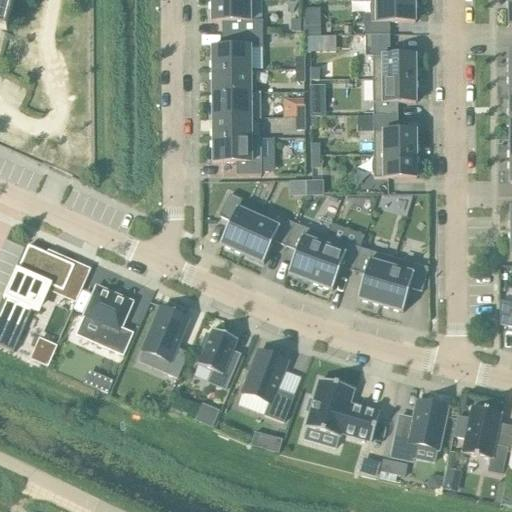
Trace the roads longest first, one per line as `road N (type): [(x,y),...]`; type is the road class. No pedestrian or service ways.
road 1 (residential): [(456,367),(453,0)]
road 2 (unclassified): [(172,267),(317,331),(456,367)]
road 3 (residential): [(170,0),(172,267)]
road 4 (unclassified): [(0,187),(172,267)]
road 5 (unclassified): [(0,458),(114,511)]
